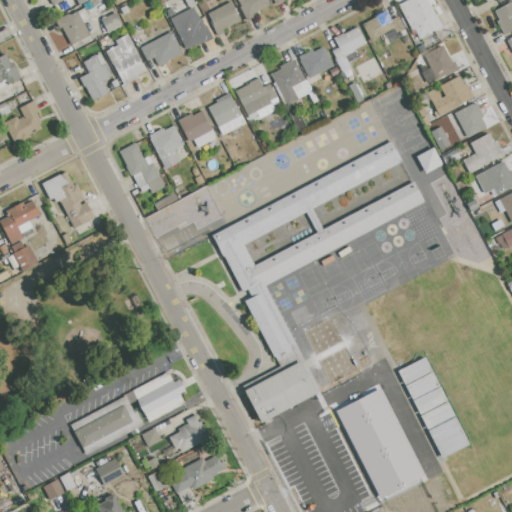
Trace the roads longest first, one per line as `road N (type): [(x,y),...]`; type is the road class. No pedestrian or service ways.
road 1 (residential): [(167,296),(10,0)]
road 2 (residential): [(345,0),(85,137)]
road 3 (residential): [(278,511),(167,296)]
road 4 (residential): [(452,0),(511,114)]
